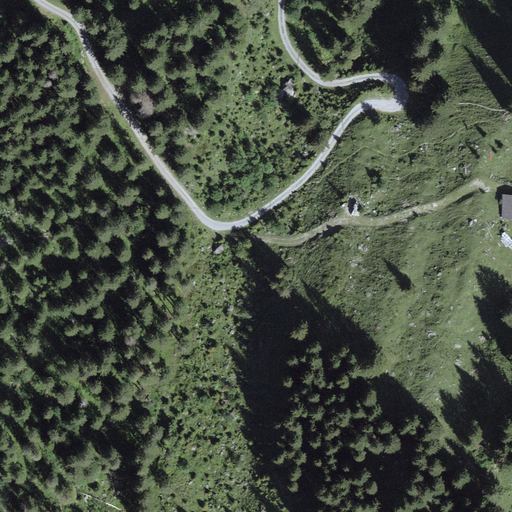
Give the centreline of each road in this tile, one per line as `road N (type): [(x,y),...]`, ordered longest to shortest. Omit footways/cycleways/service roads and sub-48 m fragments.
road 1 (track): [(280,0),(279,31),(300,70),(315,82),(341,85),(388,78),(395,97),(382,108),(357,109),(307,176),(227,237),(205,232),(170,195),(71,28),(35,0)]
road 2 (track): [(227,237),(276,250),(336,222),(432,207),(472,183),(511,188)]
